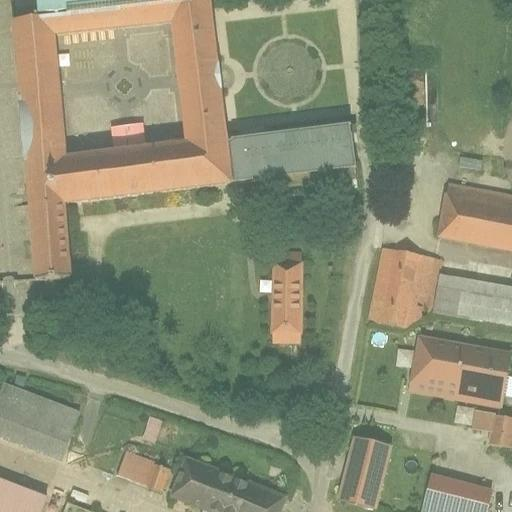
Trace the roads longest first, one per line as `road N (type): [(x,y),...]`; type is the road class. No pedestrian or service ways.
road 1 (residential): [(366,0),(372,206),(345,369),(328,400),(266,433)]
road 2 (residential): [(266,433),(0,354)]
road 3 (track): [(0,463),(140,511)]
